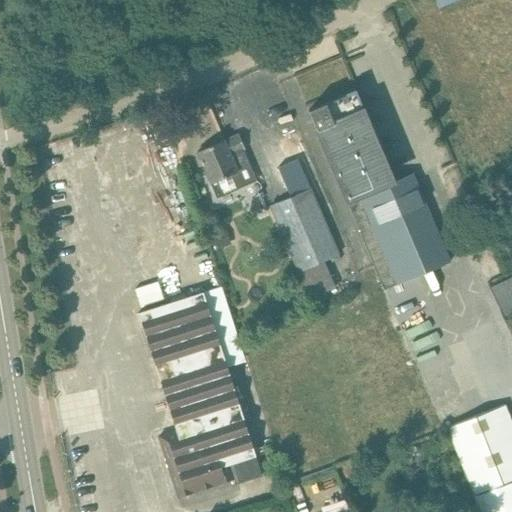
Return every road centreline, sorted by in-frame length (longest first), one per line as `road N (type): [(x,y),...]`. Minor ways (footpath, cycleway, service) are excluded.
road 1 (unclassified): [(0,146),(208,71),(371,0)]
road 2 (tertiary): [(21,435),(0,307)]
